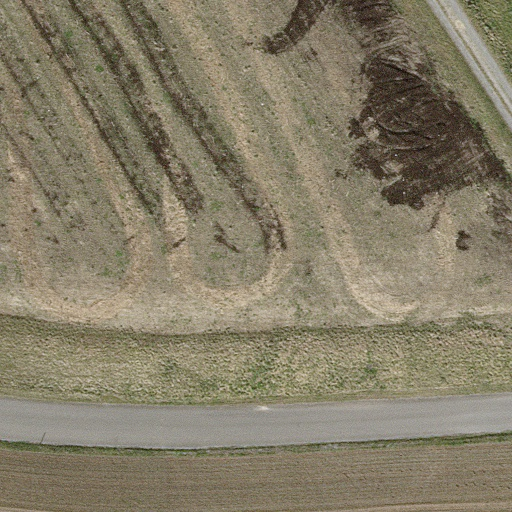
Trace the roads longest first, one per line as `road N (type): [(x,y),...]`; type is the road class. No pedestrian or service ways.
road 1 (tertiary): [(511,412),(203,426),(0,418)]
road 2 (track): [(511,109),(441,0)]
